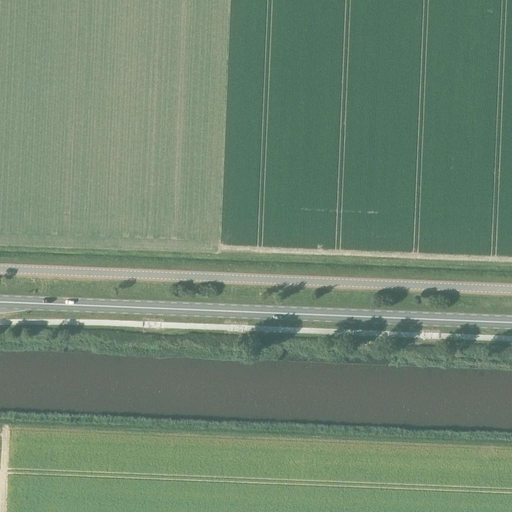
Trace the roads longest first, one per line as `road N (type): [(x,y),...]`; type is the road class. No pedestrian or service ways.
road 1 (primary): [(511,323),(0,302)]
road 2 (unclassified): [(0,269),(511,289)]
